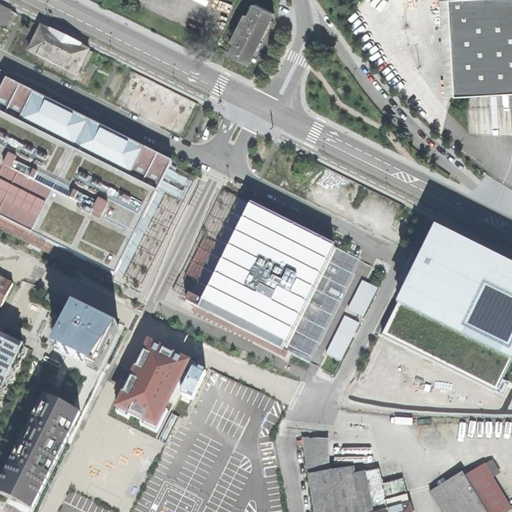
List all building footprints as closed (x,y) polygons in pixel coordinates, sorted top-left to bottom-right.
[(511,0),(449,0),(449,1),(455,96),(483,95),(511,92),(511,0)] [(240,59),(249,64),(253,56),(256,58),(274,22),(271,21),(275,13),(257,3),(251,15),(247,14),(233,41),(237,42),(231,54),(240,59)] [(0,26),(8,30),(15,13),(6,8),(0,5),(0,26)] [(212,14),(225,21),(228,14),(216,7),(212,14)] [(30,50),(77,74),(90,50),(64,38),(42,26),(30,50)] [(188,191),(199,169),(0,67),(0,229),(112,285),(116,276),(142,289),(163,243),(188,191)] [(310,364),(362,248),(229,184),(172,296),(193,306),(191,311),(190,312),(286,359),(287,357),(288,354),(310,364)] [(511,387),(511,259),(439,224),(391,326),(511,387)] [(0,306),(2,307),(14,283),(1,277),(0,278),(0,306)] [(21,287),(23,281),(16,278),(14,283),(21,287)] [(370,317),(380,294),(362,286),(352,309),(370,317)] [(71,305),(49,351),(96,373),(118,327),(71,305)] [(348,316),(330,353),(347,361),(365,324),(348,316)] [(207,357),(143,326),(106,405),(156,432),(180,380),(192,387),(207,357)] [(0,403),(4,402),(2,393),(9,391),(6,382),(15,379),(12,370),(21,368),(19,359),(27,356),(23,346),(26,342),(0,329),(0,403)] [(380,360),(408,371),(414,356),(386,345),(380,360)] [(40,394),(0,477),(0,497),(31,511),(33,511),(81,413),(40,394)] [(412,511),(404,480),(383,485),(380,470),(367,472),(366,471),(353,473),(351,467),(329,471),(327,440),(303,438),(303,441),(304,446),(315,511),(412,511)] [(503,511),(511,508),(485,464),(465,476),(487,511),(503,511)] [(441,511),(487,511),(465,476),(463,472),(430,493),(441,511)] [(120,509),(126,496),(106,485),(99,498),(120,509)]
